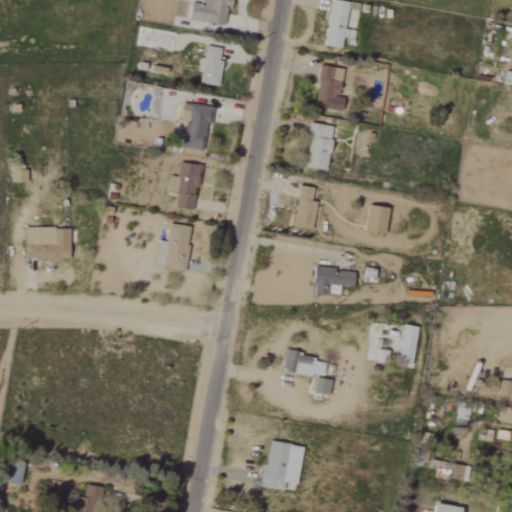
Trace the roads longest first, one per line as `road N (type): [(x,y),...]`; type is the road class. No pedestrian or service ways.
road 1 (residential): [(192,511),(283,0)]
road 2 (residential): [(0,304),(104,303),(227,329)]
